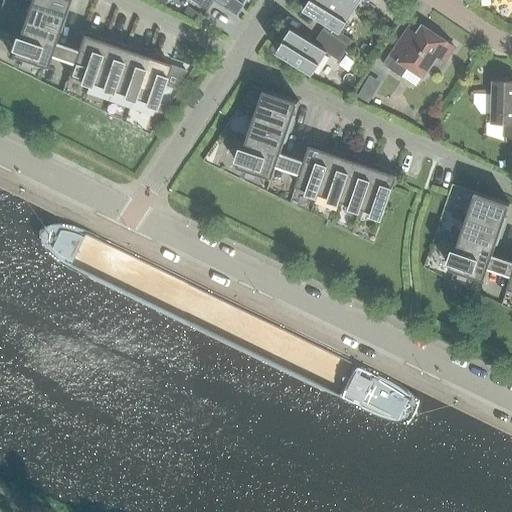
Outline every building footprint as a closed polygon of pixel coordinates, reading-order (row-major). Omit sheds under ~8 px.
[(65,3),(66,0),(31,0),(30,5),(27,5),(60,17),(61,16),(55,14),(60,1),(65,3)] [(231,13),(240,0),(188,0),(205,11),(212,1),(231,13)] [(345,51),(352,41),(339,32),(353,11),(335,0),(308,0),(303,9),(325,24),(319,34),(345,51)] [(335,0),(353,11),(360,0),(335,0)] [(19,30),(18,30),(52,42),(56,30),(51,29),(55,16),(60,18),(60,17),(27,5),(27,6),(29,7),(24,23),(30,25),(28,33),(19,30)] [(382,65),(400,77),(407,67),(422,77),(436,56),(444,61),(453,48),(422,27),(409,46),(398,40),(382,65)] [(345,51),(319,34),(312,44),(290,29),(275,51),(310,75),(325,53),(338,61),(345,51)] [(73,55),(75,50),(52,42),(18,30),(18,31),(21,32),(15,48),(21,50),(18,59),(17,63),(26,67),(28,62),(43,68),(47,56),(70,64),(73,55)] [(96,36),(82,31),(75,50),(73,55),(70,64),(66,76),(80,80),(81,78),(89,80),(102,42),(95,39),(96,36)] [(102,42),(89,80),(88,83),(102,88),(103,85),(110,88),(123,49),(117,47),(118,43),(103,38),(102,42)] [(125,46),(123,49),(110,88),(109,90),(123,95),(124,92),(132,95),(145,57),(138,54),(139,51),(125,46)] [(145,57),(132,95),(131,98),(145,103),(146,100),(153,102),(152,105),(154,106),(168,65),(160,62),(161,58),(146,53),(145,57)] [(504,124),(504,137),(511,137),(511,82),(493,82),(491,123),(504,124)] [(368,104),(374,94),(362,88),(357,98),(368,104)] [(255,116),(289,128),(289,127),(284,125),(288,112),(293,114),(297,102),(273,93),(272,95),(270,102),(263,100),(258,116),(255,116)] [(280,153),(284,141),(279,139),(283,127),(288,128),(289,128),(255,116),(255,117),(257,118),(252,134),(258,136),(256,143),(247,140),(247,141),(280,153)] [(280,153),(247,141),(246,142),(249,143),(243,159),(249,161),(246,170),(247,170),(245,174),(255,177),(256,173),(271,178),(275,167),(298,175),(303,161),(280,153)] [(294,186),(308,191),(309,188),(317,191),(330,153),(323,150),(324,147),(310,142),(303,161),(298,175),(294,186)] [(330,153),(317,191),(316,194),(330,199),(331,196),(338,198),(352,160),(345,158),(346,154),(331,149),(330,153)] [(352,160),(338,198),(337,201),(351,206),(352,203),(360,206),(373,167),(366,165),(368,162),(353,157),(352,160)] [(374,164),(373,167),(360,206),(359,209),(373,213),(374,210),(382,213),(381,216),(382,217),(397,175),(388,172),(389,169),(374,164)] [(505,216),(509,204),(484,195),(484,197),(482,204),(475,202),(469,218),(467,218),(500,230),(500,229),(495,227),(500,214),(505,216)] [(495,229),(500,231),(500,230),(467,218),(467,219),(469,220),(463,236),(470,238),(468,246),(458,243),(492,255),(496,243),(490,242),(495,229)] [(461,263),(458,272),(457,276),(466,280),(468,275),(483,281),(487,269),(510,277),(511,270),(511,261),(492,255),(458,243),(458,244),(460,245),(455,261),(461,263)]
